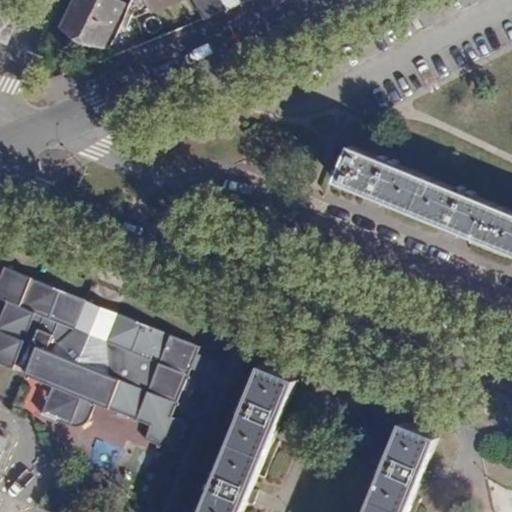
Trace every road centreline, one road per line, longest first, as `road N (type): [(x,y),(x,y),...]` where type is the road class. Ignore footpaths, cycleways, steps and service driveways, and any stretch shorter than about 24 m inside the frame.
road 1 (residential): [(0,170),(511,380)]
road 2 (residential): [(511,296),(30,124)]
road 3 (primary): [(327,0),(99,104),(30,124)]
